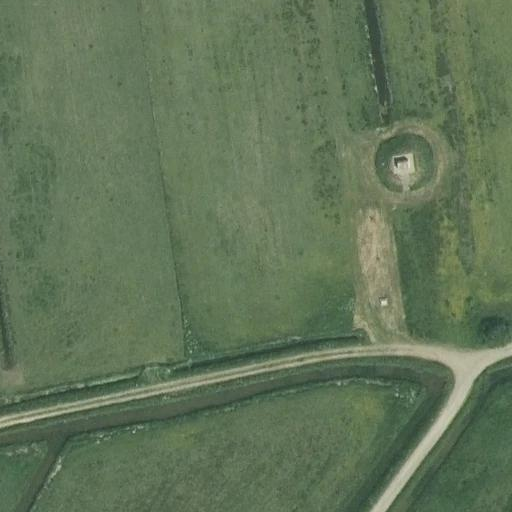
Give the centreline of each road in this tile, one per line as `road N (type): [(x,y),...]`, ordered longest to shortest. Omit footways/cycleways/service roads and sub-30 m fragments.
road 1 (track): [(472,362),(396,351),(320,355),(0,423)]
road 2 (track): [(375,511),(459,395),(472,362),(511,349)]
